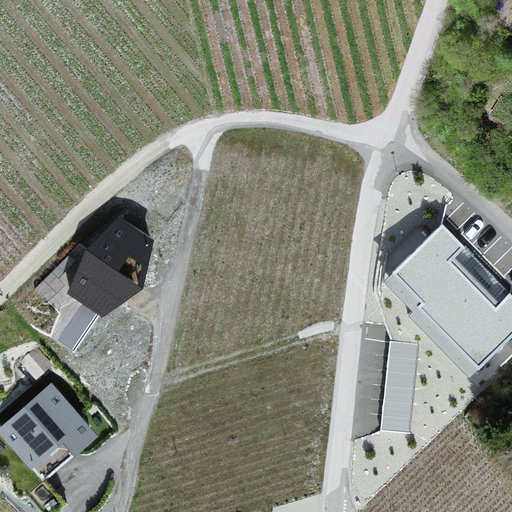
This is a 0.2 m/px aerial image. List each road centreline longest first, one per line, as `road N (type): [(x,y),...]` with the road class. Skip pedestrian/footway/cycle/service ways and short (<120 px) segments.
road 1 (track): [(0,303),(152,151),(227,125),(381,145),(434,0)]
road 2 (unclassified): [(329,511),(362,227),(381,145),(435,171),(511,244)]
road 3 (track): [(207,132),(118,511)]
